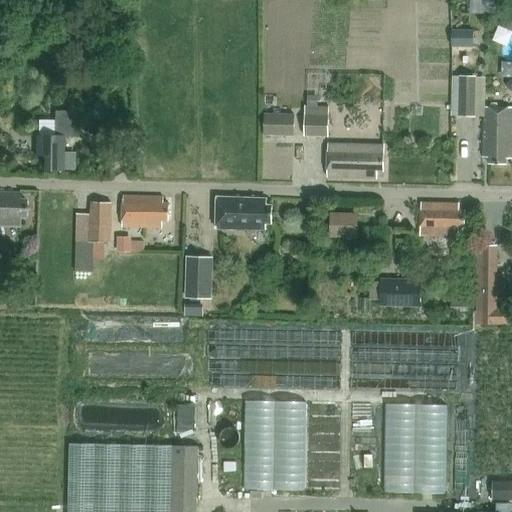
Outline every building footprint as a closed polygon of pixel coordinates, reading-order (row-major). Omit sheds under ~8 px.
[(491,8),(490,0),(474,0),(475,9),(491,8)] [(511,31),(511,9),(507,7),(499,26),(511,31)] [(452,38),(452,48),(475,48),(475,38),(452,38)] [(475,119),(476,80),(459,79),(458,119),(475,119)] [(313,82),(313,90),(322,91),(322,83),(313,82)] [(305,106),(305,116),(305,137),(329,137),(329,107),(305,106)] [(511,109),(484,109),(484,123),(483,158),(489,159),(488,164),(507,164),(507,159),(511,159),(511,109)] [(72,137),(72,112),(54,112),(54,137),(36,137),(36,155),(44,156),(44,170),(63,170),(63,137),(72,137)] [(291,115),(261,115),(261,137),(291,138),(291,115)] [(383,171),(384,146),(328,145),(327,178),(377,179),(377,171),(383,171)] [(0,227),(19,228),(19,224),(18,223),(18,217),(24,218),(25,201),(19,201),(19,194),(0,193),(0,227)] [(169,221),(169,205),(163,205),(164,198),(123,197),(122,227),(162,228),(163,221),(169,221)] [(217,197),(216,228),(266,230),(266,223),(272,224),(272,206),(266,206),(267,199),(217,197)] [(75,242),(93,242),(105,243),(108,243),(110,203),(88,202),(88,214),(75,214),(75,242)] [(464,227),(465,212),(458,212),(458,206),(422,205),(421,235),(458,236),(458,227),(464,227)] [(356,236),(356,215),(333,215),(332,236),(356,236)] [(116,239),(116,254),(143,254),(143,244),(130,244),(130,239),(116,239)] [(92,260),(93,242),(75,242),(74,272),(92,272),(92,260)] [(93,242),(92,260),(104,260),(105,243),(93,242)] [(477,246),(477,279),(498,279),(497,246),(477,246)] [(210,301),(211,259),(184,258),(183,300),(210,301)] [(477,279),(477,313),(498,313),(498,279),(477,279)] [(418,281),(379,280),(378,307),(417,308),(418,281)] [(452,301),(452,312),(469,312),(469,301),(452,301)] [(69,511),(198,511),(200,447),(197,447),(197,406),(179,406),(178,446),(71,444),(69,511)] [(511,482),(494,482),(494,502),(511,502),(511,482)]
